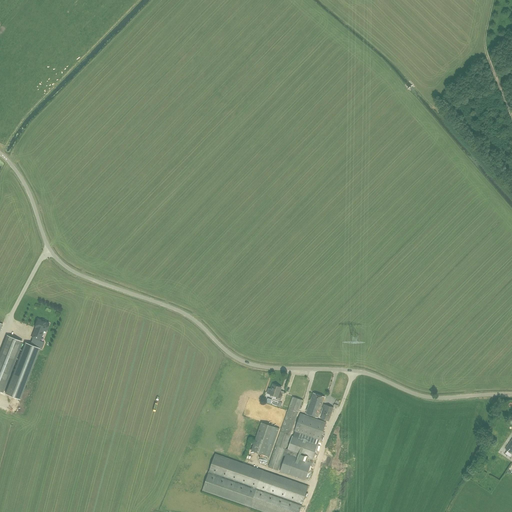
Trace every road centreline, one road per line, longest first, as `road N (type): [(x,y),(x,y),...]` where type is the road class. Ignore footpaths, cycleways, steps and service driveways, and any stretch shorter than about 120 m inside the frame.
road 1 (unclassified): [(511,394),(427,397),(364,372),(244,362),(184,312),(61,263),(26,187),(0,153)]
road 2 (track): [(511,115),(485,51),(492,0)]
